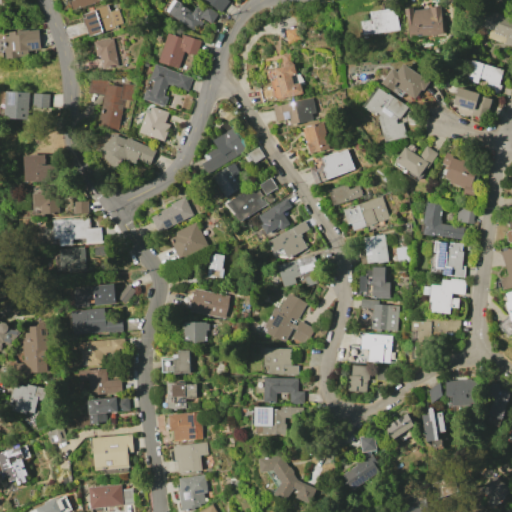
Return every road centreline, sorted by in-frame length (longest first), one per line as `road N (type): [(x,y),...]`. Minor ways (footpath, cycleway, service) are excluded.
road 1 (residential): [(219,75),(342,252),(343,302),(326,369),(337,408),(363,415),(448,363),(481,356),(511,374)]
road 2 (residential): [(113,207),(157,280),(146,361),(160,511)]
road 3 (residential): [(272,0),(229,38),(189,152),(171,176),(113,207)]
road 4 (residential): [(113,207),(70,141),(69,67),(45,0)]
road 5 (residential): [(509,139),(481,285),(481,356)]
